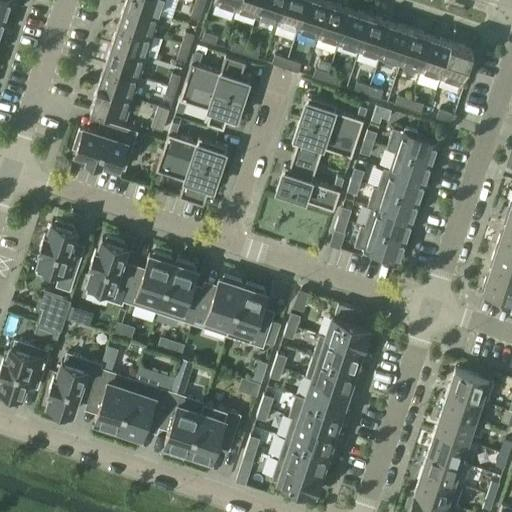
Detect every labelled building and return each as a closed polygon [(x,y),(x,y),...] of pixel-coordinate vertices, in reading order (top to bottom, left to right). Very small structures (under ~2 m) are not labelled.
[(10,0),(0,0),(0,15),(5,17),(10,0)] [(159,13),(163,0),(123,0),(123,1),(159,13)] [(235,8),(237,0),(213,0),(213,1),(235,8)] [(255,15),(259,0),(237,0),(235,8),(255,15)] [(276,22),(282,0),(259,0),(255,15),(276,22)] [(296,28),(305,0),(282,0),(276,22),(296,28)] [(317,35),(328,0),(305,0),(296,28),(317,35)] [(337,42),(349,6),(330,0),(328,0),(317,35),(337,42)] [(152,33),(159,13),(123,1),(117,22),(152,33)] [(198,17),(202,4),(194,2),(190,14),(198,17)] [(358,49),(369,13),(349,6),(337,42),(358,49)] [(378,56),(390,20),(369,13),(358,49),(378,56)] [(399,62),(410,27),(390,20),(378,56),(399,62)] [(146,54),(152,33),(117,22),(110,42),(146,54)] [(419,69),(431,33),(410,27),(399,62),(419,69)] [(189,45),(193,32),(185,29),(180,43),(189,45)] [(214,42),(217,34),(204,29),(201,38),(214,42)] [(440,76),(451,40),(431,33),(419,69),(440,76)] [(243,51),(246,43),(233,39),(230,47),(243,51)] [(461,83),(473,47),(451,40),(440,76),(461,83)] [(139,74),(146,54),(110,42),(103,63),(139,74)] [(185,58),(189,45),(180,43),(176,55),(185,58)] [(256,56),(259,47),(246,43),(243,51),(256,56)] [(242,97),(250,73),(241,70),(245,59),(225,52),(219,69),(198,62),(202,50),(195,48),(185,78),(242,97)] [(284,65),(287,57),(274,52),(271,61),(284,65)] [(297,69),(300,61),(287,57),(284,65),(297,69)] [(132,95),(139,74),(103,63),(96,83),(132,95)] [(325,78),(328,70),(315,66),(312,74),(325,78)] [(175,86),(180,73),(171,70),(167,84),(175,86)] [(338,83),(341,74),(328,70),(325,78),(338,83)] [(234,121),(242,97),(185,78),(175,108),(182,110),(186,99),(207,106),(205,112),(209,113),(207,120),(223,126),(225,118),(234,121)] [(366,92),(369,84),(356,79),(353,88),(366,92)] [(125,116),(132,95),(96,83),(89,104),(125,116)] [(171,99),(175,86),(167,84),(163,96),(171,99)] [(379,96),(382,88),(369,84),(366,92),(379,96)] [(355,114),(334,107),(336,102),(307,92),(299,116),(357,135),(366,105),(359,103),(355,114)] [(407,106),(410,97),(397,93),(394,101),(407,106)] [(420,110),(423,101),(410,97),(407,106),(420,110)] [(162,128),(169,106),(157,103),(150,124),(162,128)] [(449,119),(452,111),(438,107),(436,115),(449,119)] [(357,135),(299,116),(292,140),(296,141),(292,153),(316,161),(322,144),(343,151),(339,162),(347,165),(357,135)] [(165,139),(162,149),(219,167),(226,143),(198,134),(196,140),(175,133),(179,121),(171,119),(165,139)] [(101,158),(124,166),(136,129),(111,121),(107,133),(82,125),(81,128),(78,127),(72,145),(76,146),(74,150),(87,154),(86,157),(100,161),(101,158)] [(403,129),(392,125),(385,146),(395,149),(395,148),(431,160),(438,140),(416,133),(417,129),(404,125),(403,129)] [(372,141),(376,129),(367,126),(363,138),(372,141)] [(369,152),(372,141),(363,138),(359,149),(369,152)] [(395,148),(395,149),(389,167),(389,168),(425,180),(431,160),(395,148)] [(211,192),(219,168),(162,149),(152,179),(158,181),(162,169),(184,176),(178,194),(203,202),(206,190),(211,192)] [(311,178),(316,161),(292,153),(288,164),(284,163),(276,188),(333,206),(343,176),(336,173),(332,185),(311,178)] [(360,180),(363,168),(354,165),(350,176),(360,180)] [(418,199),(425,180),(389,168),(389,167),(383,165),(383,166),(377,184),(377,185),(418,199)] [(356,191),(360,180),(350,176),(346,188),(356,191)] [(377,185),(377,184),(373,183),(366,204),(370,205),(412,219),(418,199),(377,185)] [(347,218),(351,207),(341,204),(337,215),(347,218)] [(406,238),(412,219),(370,205),(364,223),(364,224),(406,238)] [(343,230),(347,218),(337,215),(333,227),(343,230)] [(73,223),(55,217),(54,220),(51,219),(46,233),(43,232),(39,246),(42,247),(37,261),(39,262),(36,270),(58,277),(56,283),(69,287),(81,249),(70,246),(76,228),(72,226),(73,223)] [(364,224),(364,223),(360,222),(353,243),(364,247),(363,250),(375,254),(377,251),(399,258),(406,238),(364,224)] [(511,249),(511,225),(504,223),(501,232),(499,231),(495,244),(511,249)] [(121,297),(129,272),(118,269),(121,259),(126,244),(123,243),(124,240),(106,234),(105,237),(101,236),(97,249),(94,248),(89,262),(92,263),(87,280),(89,281),(86,290),(120,301),(121,301),(122,297),(121,297)] [(511,273),(511,249),(495,244),(491,256),(493,257),(490,266),(511,273)] [(156,308),(172,259),(170,259),(171,256),(153,250),(152,253),(149,252),(144,266),(141,276),(129,272),(121,297),(122,297),(156,308)] [(188,292),(191,282),(196,267),(192,266),(193,263),(175,257),(174,260),(172,259),(156,308),(191,320),(199,295),(188,292)] [(511,298),(511,273),(490,266),(487,275),(484,274),(480,288),(511,298)] [(226,331),(242,283),(240,282),(241,279),(223,273),(222,276),(218,275),(216,283),(210,299),(199,295),(191,320),(226,331)] [(262,343),(270,319),(258,315),(261,305),(266,290),(262,289),(263,286),(246,280),(245,283),(242,283),(226,331),(262,343)] [(63,316),(69,299),(59,295),(57,301),(44,297),(41,308),(63,316)] [(60,327),(63,316),(41,308),(37,319),(60,327)] [(296,324),(300,313),(290,309),(286,321),(296,324)] [(331,313),(325,333),(324,334),(364,347),(368,335),(366,335),(369,325),(346,317),(347,314),(334,310),(333,313),(331,313)] [(270,319),(264,339),(273,342),(279,322),(270,319)] [(292,336),(296,324),(286,321),(283,332),(292,336)] [(360,359),(364,347),(324,334),(325,333),(319,331),(319,332),(312,353),(356,367),(358,358),(360,359)] [(38,379),(48,349),(14,337),(12,344),(10,343),(5,358),(2,357),(0,363),(0,371),(1,372),(0,373),(0,389),(16,395),(17,392),(21,393),(27,375),(38,379)] [(99,365),(100,365),(101,362),(100,361),(66,350),(63,359),(61,358),(56,376),(53,375),(48,389),(51,390),(47,402),(50,403),(49,406),(67,412),(68,409),(71,410),(76,397),(79,386),(91,390),(99,365)] [(282,365),(286,354),(277,350),(273,362),(282,365)] [(356,367),(312,353),(305,373),(305,374),(310,376),(311,375),(350,388),(354,377),(353,376),(356,367)] [(279,377),(282,365),(273,362),(269,374),(279,377)] [(117,426),(134,377),(100,365),(99,365),(91,390),(102,393),(96,410),(94,418),(97,419),(96,422),(114,428),(115,425),(117,426)] [(485,401),(492,378),(454,366),(447,387),(481,398),(480,399),(485,401)] [(347,400),(350,388),(311,375),(310,376),(304,395),(304,396),(342,408),(345,399),(347,400)] [(160,413),(169,388),(134,377),(117,426),(120,426),(119,429),(137,435),(138,432),(141,433),(144,426),(149,409),(160,413)] [(474,419),(480,399),(481,398),(447,387),(441,408),(474,419)] [(201,409),(204,400),(169,388),(160,413),(172,417),(168,427),(164,441),(167,442),(166,445),(184,451),(185,448),(187,449),(201,409)] [(269,406),(273,395),(263,391),(259,403),(269,406)] [(342,408),(304,396),(304,395),(295,392),(294,392),(288,413),(291,415),(291,414),(337,429),(341,418),(339,417),(342,408)] [(201,409),(187,449),(190,450),(189,453),(207,458),(208,455),(211,457),(216,442),(219,432),(231,436),(239,412),(226,407),(205,400),(204,400),(201,409)] [(265,418),(269,406),(259,403),(255,415),(265,418)] [(467,439),(474,419),(441,408),(434,428),(467,439)] [(333,441),(337,429),(291,414),(291,415),(285,435),(328,449),(331,440),(333,441)] [(460,460),(467,439),(434,428),(427,449),(460,460)] [(255,447),(259,436),(250,432),(246,444),(255,447)] [(328,449),(285,435),(278,455),(323,470),(327,458),(325,458),(328,449)] [(507,452),(511,439),(504,437),(499,450),(507,452)] [(252,459),(255,447),(246,444),(242,456),(252,459)] [(468,462),(460,460),(427,449),(420,469),(461,483),(468,462)] [(503,466),(507,452),(499,450),(495,463),(503,466)] [(319,482),(323,470),(278,455),(271,476),(278,479),(277,482),(290,486),(291,483),(315,491),(318,481),(319,482)] [(455,502),(461,483),(420,469),(413,490),(459,505),(459,503),(455,502)] [(494,493),(498,480),(490,478),(486,491),(494,493)] [(456,511),(459,505),(413,490),(412,494),(411,493),(407,495),(405,503),(407,507),(408,507),(406,511),(456,511)] [(489,507),(494,493),(486,491),(481,504),(489,507)] [(511,511),(511,505),(501,502),(497,511),(511,511)]
